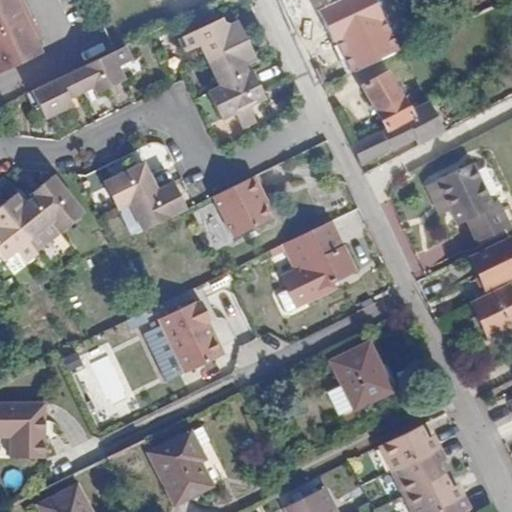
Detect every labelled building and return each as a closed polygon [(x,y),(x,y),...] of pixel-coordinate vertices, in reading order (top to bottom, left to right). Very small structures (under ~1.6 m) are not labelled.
[(0,0),(0,33),(31,19),(23,1),(17,4),(15,0),(0,0)] [(383,58),(419,41),(399,0),(348,0),(378,61),(383,58)] [(205,58),(245,39),(235,20),(224,26),(218,16),(174,37),(180,50),(197,43),(205,58)] [(36,28),(31,19),(0,33),(0,71),(40,52),(30,31),(36,28)] [(245,39),(205,58),(219,87),(247,73),(242,63),(254,57),(245,39)] [(67,70),(76,89),(90,83),(94,92),(123,78),(109,50),(87,61),(70,69),(67,70)] [(378,61),(377,61),(381,68),(387,65),(383,58),(378,61)] [(363,82),(389,69),(387,65),(381,68),(377,61),(356,71),(363,82)] [(414,113),(412,108),(389,69),(363,82),(381,116),(387,126),(414,113)] [(67,70),(30,88),(44,116),(72,103),(67,93),(76,89),(67,70)] [(255,90),(247,73),(219,87),(206,93),(219,117),(234,110),(241,124),(255,117),(245,96),(255,90)] [(423,141),(447,128),(431,99),(412,108),(414,113),(387,126),(351,144),(361,165),(419,135),(423,141)] [(435,180),(448,208),(456,226),(468,220),(478,241),(508,227),(499,206),(493,208),(472,163),(435,180)] [(116,211),(127,205),(155,192),(145,172),(133,178),(128,168),(101,180),(116,211)] [(255,176),(214,196),(233,235),(270,219),(263,204),(258,195),(263,191),(255,176)] [(439,212),(448,208),(435,180),(427,184),(439,212)] [(47,186),(31,199),(50,224),(58,233),(82,214),(63,190),(58,194),(54,193),(47,186)] [(268,202),(263,191),(258,195),(263,204),(268,202)] [(140,232),(180,213),(170,195),(159,200),(155,192),(127,205),(140,232)] [(0,210),(25,242),(50,224),(31,199),(26,202),(20,202),(16,197),(0,208),(0,210)] [(35,254),(25,242),(0,210),(0,260),(0,261),(13,251),(24,263),(35,254)] [(471,262),(486,293),(511,279),(511,243),(511,242),(471,262)] [(283,277),(296,306),(324,293),(321,288),(352,273),(341,249),(283,277)] [(511,329),(511,294),(508,287),(472,306),(489,340),(511,329)] [(179,308),(156,319),(183,373),(223,353),(213,331),(210,332),(205,322),(208,320),(199,301),(196,303),(195,300),(179,308)] [(243,343),(245,360),(268,357),(266,340),(243,343)] [(67,360),(97,426),(139,407),(109,341),(67,360)] [(329,360),(352,409),(389,391),(366,342),(329,360)] [(47,402),(0,399),(0,435),(12,436),(11,460),(44,461),(47,402)] [(425,422),(417,426),(423,436),(430,432),(425,422)] [(388,471),(436,445),(430,432),(423,436),(417,426),(376,447),(388,471)] [(151,453),(147,455),(171,503),(206,485),(194,461),(200,458),(187,432),(150,450),(151,453)] [(442,457),(436,445),(388,471),(400,496),(442,475),(435,462),(442,457)] [(442,475),(449,471),(442,457),(435,462),(442,475)] [(448,486),(455,483),(449,471),(442,475),(448,486)] [(442,475),(400,496),(408,511),(429,511),(462,496),(455,483),(448,486),(442,475)] [(35,504),(37,506),(74,489),(73,486),(35,504)] [(285,511),(332,511),(320,488),(283,507),(285,511)] [(85,511),(74,489),(37,506),(39,511),(85,511)] [(448,511),(465,503),(462,496),(429,511),(448,511)] [(465,503),(448,511),(460,511),(468,508),(465,503)]
